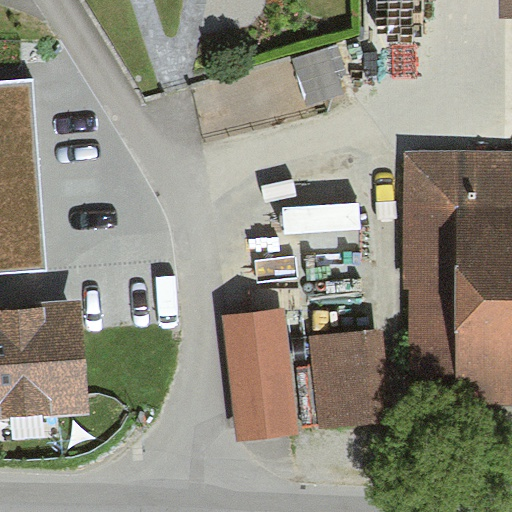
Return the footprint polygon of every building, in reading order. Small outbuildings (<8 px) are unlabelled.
[(511,0),(499,0),(500,26),(511,26),(511,0)] [(33,87),(0,89),(0,280),(50,276),(33,87)] [(511,160),(407,161),(407,297),(416,292),(415,385),(453,386),(452,411),(511,412),(511,160)] [(0,429),(87,422),(77,310),(0,316),(0,429)] [(237,451),(303,444),(286,318),(224,323),(237,451)] [(321,437),(387,430),(377,333),(312,339),(321,437)]
